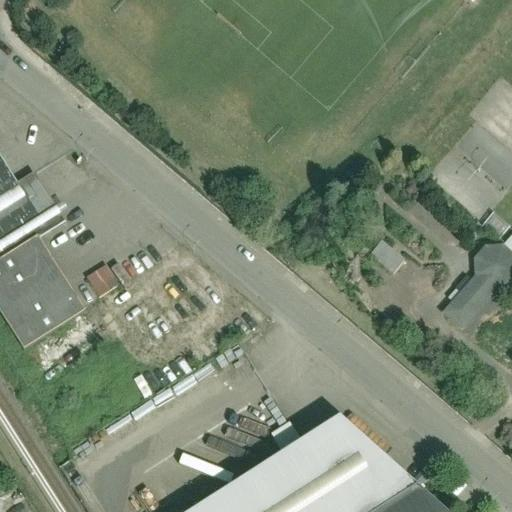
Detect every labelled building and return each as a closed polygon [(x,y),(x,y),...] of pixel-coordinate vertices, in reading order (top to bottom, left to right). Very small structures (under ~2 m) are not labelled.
[(0,155),(0,311),(26,353),(89,314),(42,240),(67,225),(36,176),(20,186),(15,178),(0,155)] [(494,217),(483,228),(498,242),(508,230),(494,217)] [(511,239),(502,250),(511,258),(511,239)] [(381,246),(369,259),(391,279),(403,265),(381,246)] [(462,336),(503,289),(507,286),(511,276),(511,265),(509,257),(495,250),(480,255),(473,269),(476,280),(442,319),(462,336)] [(99,300),(127,279),(113,261),(85,282),(99,300)] [(438,511),(337,421),(196,511),(438,511)]
